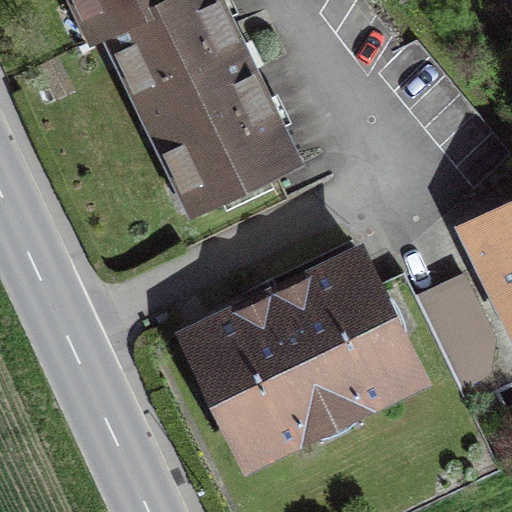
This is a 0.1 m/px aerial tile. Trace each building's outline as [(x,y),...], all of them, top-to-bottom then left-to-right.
[(106,31),(171,0),(76,0),(95,37),(106,31)] [(171,0),(106,31),(193,211),(296,162),(218,0),(171,0)] [(511,208),(468,229),(511,319),(511,208)] [(360,254),(188,336),(247,458),(420,376),(404,344),(433,330),(417,295),(405,270),(389,278),(375,285),(360,254)] [(464,275),(417,295),(433,330),(462,387),(492,372),(495,341),(464,275)]
